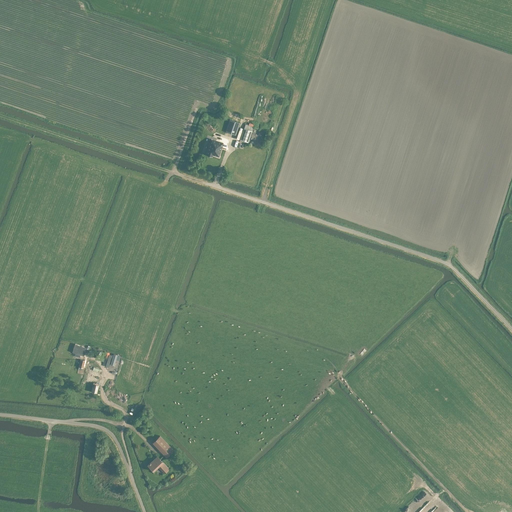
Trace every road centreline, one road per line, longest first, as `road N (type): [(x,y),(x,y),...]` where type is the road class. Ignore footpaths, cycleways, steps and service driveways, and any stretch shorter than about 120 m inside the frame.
road 1 (unclassified): [(511,330),(449,265),(172,172)]
road 2 (track): [(0,115),(172,172),(195,108)]
road 3 (track): [(255,0),(264,59),(296,92),(261,201)]
road 4 (unclassified): [(144,511),(109,432),(0,414)]
